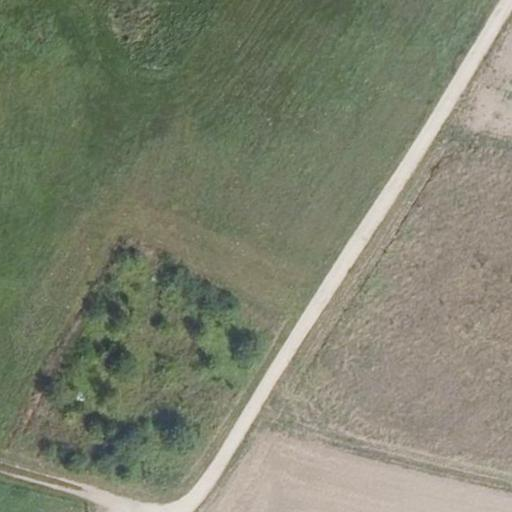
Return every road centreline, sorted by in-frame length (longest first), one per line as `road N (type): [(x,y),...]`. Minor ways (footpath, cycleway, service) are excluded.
road 1 (track): [(0,461),(186,510),(495,0)]
road 2 (track): [(304,315),(129,217),(3,436)]
